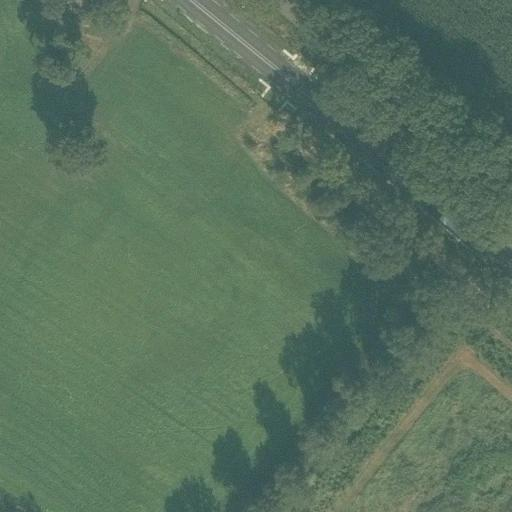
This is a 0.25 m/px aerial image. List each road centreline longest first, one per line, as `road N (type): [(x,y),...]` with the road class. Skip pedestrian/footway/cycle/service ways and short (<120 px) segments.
road 1 (primary): [(511,264),(191,0)]
road 2 (unclassified): [(511,196),(278,0)]
